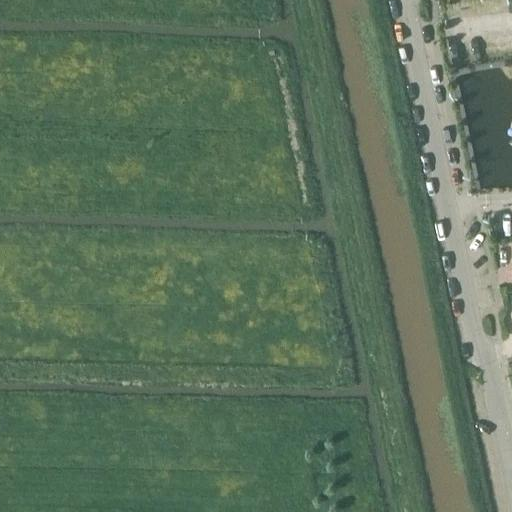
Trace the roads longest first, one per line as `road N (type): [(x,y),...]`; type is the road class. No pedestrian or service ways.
road 1 (track): [(417,511),(313,0)]
road 2 (unclassified): [(511,475),(405,0)]
